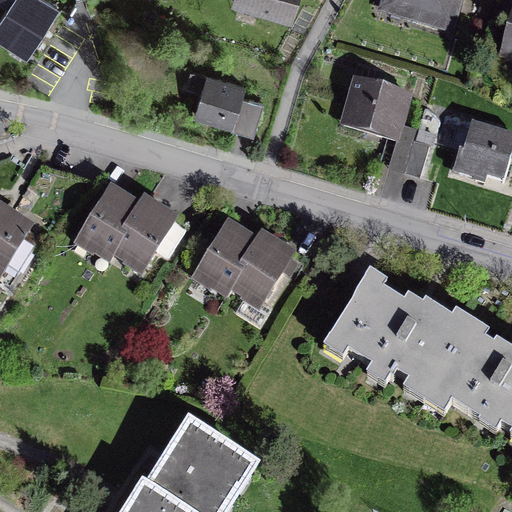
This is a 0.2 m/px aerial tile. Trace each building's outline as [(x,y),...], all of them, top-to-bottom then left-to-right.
[(47,0),(11,0),(0,18),(0,29),(31,48),(57,6),(47,0)] [(294,0),(236,0),(236,1),(289,17),(294,0)] [(461,0),(385,0),(383,6),(415,15),(413,20),(452,32),(461,0)] [(233,126),(245,87),(206,76),(195,114),(233,126)] [(404,120),(410,98),(357,82),(346,122),(370,129),(371,126),(392,132),(396,118),(404,120)] [(240,128),(254,132),(263,103),(249,99),(240,128)] [(417,132),(402,127),(397,143),(412,147),(414,143),(417,132)] [(511,157),(511,139),(472,127),(464,154),(460,153),(454,174),(485,183),(487,179),(504,184),(511,157)] [(412,147),(404,173),(421,178),(430,148),(414,143),(412,147)] [(98,186),(39,171),(23,196),(42,209),(80,215),(98,186)] [(113,255),(140,212),(112,195),(82,241),(96,249),(94,253),(109,262),(113,255)] [(145,205),(140,212),(113,255),(129,264),(131,260),(145,269),(174,223),(145,205)] [(0,272),(2,273),(6,266),(19,274),(35,249),(22,241),(29,231),(0,213),(0,272)] [(230,290),(257,248),(229,230),(200,276),(213,285),(211,288),(226,297),(230,290)] [(262,240),(257,248),(230,290),(246,300),(248,296),(262,304),(291,258),(262,240)] [(430,397),(469,336),(425,308),(423,312),(415,307),(408,303),(404,309),(367,285),(330,343),(393,383),(397,376),(430,397)] [(494,352),(469,336),(430,397),(448,409),(451,404),(482,423),(485,418),(511,434),(511,357),(496,347),(494,352)] [(148,495),(174,511),(226,511),(254,470),(190,430),(148,495)] [(174,511),(148,495),(144,492),(130,511),(174,511)]
